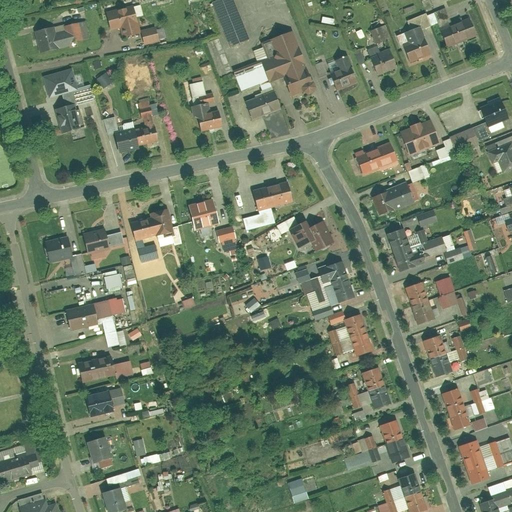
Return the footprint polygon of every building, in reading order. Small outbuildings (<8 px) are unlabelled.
[(233,0),(216,0),(211,2),(230,46),(250,38),(233,0)] [(111,31),(120,28),(122,37),(141,32),(133,4),(105,11),(111,31)] [(440,29),(447,47),(476,36),(469,18),(440,29)] [(35,32),(40,53),(72,46),(72,43),(89,39),(85,22),(64,27),(64,25),(35,32)] [(386,26),(371,29),(375,43),(390,40),(386,26)] [(156,27),(141,30),(144,45),(159,41),(156,27)] [(404,33),(407,42),(402,44),(409,62),(430,54),(419,27),(404,33)] [(275,52),(273,57),(261,61),(269,83),(283,77),(291,97),(303,92),(308,93),(311,93),(314,91),(315,86),(314,82),(311,80),(292,31),(270,39),(275,52)] [(366,62),(362,49),(355,51),(359,64),(366,62)] [(370,56),(378,75),(397,68),(390,49),(370,56)] [(329,73),(336,92),(357,84),(347,56),(334,61),(337,69),(329,73)] [(269,81),(261,62),(233,73),(241,92),(269,81)] [(315,65),(320,78),(328,75),(323,62),(315,65)] [(72,70),(42,78),(48,99),(78,91),(72,70)] [(105,73),(97,79),(103,89),(112,83),(105,73)] [(188,85),(191,98),(205,95),(202,82),(188,85)] [(282,111),(276,95),(243,107),(251,124),(282,111)] [(480,107),(488,126),(508,118),(499,97),(487,102),(488,104),(480,107)] [(219,111),(213,113),(210,102),(190,106),(193,116),(197,117),(201,132),(222,127),(219,111)] [(55,109),(62,132),(84,126),(79,109),(76,110),(74,104),(55,109)] [(410,156),(440,143),(430,120),(421,124),(420,121),(410,125),(411,128),(400,133),(410,156)] [(154,124),(134,128),(138,146),(158,142),(154,124)] [(472,127),(450,137),(457,153),(479,144),(472,127)] [(120,153),(139,149),(138,146),(134,128),(115,133),(120,153)] [(491,164),(498,162),(503,173),(511,169),(511,141),(486,152),(491,164)] [(354,153),(362,174),(398,160),(391,142),(363,153),(362,150),(354,153)] [(408,170),(413,182),(430,176),(426,164),(408,170)] [(252,190),(258,211),(293,202),(287,181),(252,190)] [(371,198),(379,217),(414,202),(406,183),(371,198)] [(188,205),(195,230),(219,224),(213,198),(188,205)] [(150,212),(151,217),(131,223),(136,241),(173,231),(167,208),(150,212)] [(298,249),(311,242),(315,251),(333,242),(322,221),(309,228),(305,221),(288,229),(298,249)] [(232,226),(218,230),(223,253),(230,251),(231,255),(239,253),(232,226)] [(88,254),(110,249),(104,228),(83,234),(88,254)] [(394,253),(411,247),(404,228),(387,234),(394,253)] [(448,263),(472,257),(471,250),(477,249),(472,229),(464,231),(468,246),(445,252),(448,263)] [(50,264),(72,259),(67,236),(45,241),(50,264)] [(141,262),(159,259),(157,244),(144,246),(143,240),(137,241),(141,262)] [(411,247),(394,253),(400,271),(425,263),(421,251),(413,254),(411,247)] [(128,256),(121,258),(123,264),(130,262),(128,256)] [(269,257),(258,258),(260,269),(271,268),(269,257)] [(295,260),(286,264),(288,270),(297,267),(295,260)] [(330,282),(331,285),(347,279),(341,261),(319,270),(324,284),(330,282)] [(133,265),(125,266),(127,281),(134,280),(133,265)] [(121,274),(105,276),(107,291),(122,290),(121,274)] [(439,298),(443,309),(459,303),(450,277),(436,281),(441,297),(439,298)] [(354,298),(347,279),(331,285),(338,303),(354,298)] [(404,288),(411,307),(428,300),(422,282),(404,288)] [(462,297),(457,299),(464,317),(469,315),(462,297)] [(193,298),(183,301),(186,309),(196,306),(193,298)] [(428,300),(411,307),(418,325),(435,319),(428,300)] [(94,304),(66,311),(71,332),(99,325),(94,304)] [(343,320),(350,338),(366,332),(359,314),(343,320)] [(461,332),(472,328),(468,318),(458,322),(461,332)] [(138,329),(129,334),(133,340),(142,335),(138,329)] [(366,332),(350,338),(356,357),(373,351),(366,332)] [(423,341),(429,359),(447,353),(441,335),(423,341)] [(447,353),(429,359),(435,378),(453,372),(447,353)] [(78,363),(82,383),(115,376),(110,356),(78,363)] [(362,373),(368,391),(384,385),(378,368),(362,373)] [(489,369),(474,373),(477,385),(492,382),(489,369)] [(384,385),(368,391),(375,410),(391,404),(384,385)] [(448,411),(464,406),(458,388),(441,394),(448,411)] [(110,389),(83,395),(88,417),(115,411),(110,389)] [(471,424),(464,406),(448,411),(454,430),(471,424)] [(356,424),(367,420),(364,410),(353,414),(356,424)] [(472,422),(475,431),(488,427),(485,418),(472,422)] [(380,426),(386,444),(403,438),(397,420),(380,426)] [(106,436),(86,442),(93,463),(112,458),(106,436)] [(356,454),(377,447),(374,436),(352,443),(356,454)] [(403,438),(386,444),(392,463),(409,458),(403,438)] [(132,442),(135,457),(145,455),(142,440),(132,442)] [(477,440),(458,446),(464,465),(484,459),(477,440)] [(377,461),(383,459),(379,447),(373,449),(377,461)] [(368,451),(344,459),(348,469),(372,462),(368,451)] [(144,465),(171,459),(169,452),(143,458),(144,465)] [(0,479),(1,483),(32,474),(26,453),(17,456),(17,457),(0,462),(0,479)] [(484,459),(464,465),(471,484),(490,477),(484,459)] [(108,484),(141,477),(140,470),(106,477),(108,484)] [(399,478),(405,496),(421,490),(414,472),(399,478)] [(287,484),(294,503),(308,498),(301,479),(287,484)] [(121,487),(101,493),(107,511),(114,511),(127,508),(121,487)] [(491,500),(480,504),(482,511),(499,511),(499,509),(511,504),(511,489),(490,497),(491,500)] [(421,490),(405,496),(410,511),(419,511),(428,509),(421,490)] [(48,507),(46,500),(19,508),(19,511),(58,511),(56,504),(48,507)]
